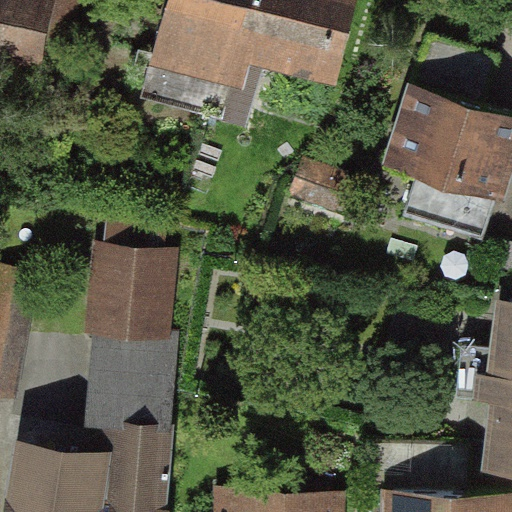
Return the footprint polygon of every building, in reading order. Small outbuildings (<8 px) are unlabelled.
[(76,0),(0,0),(0,73),(56,86),(76,0)] [(349,0),(172,0),(157,65),(245,87),(252,57),(330,77),(349,0)] [(511,152),(511,119),(411,89),(387,169),(497,201),(511,152)] [(168,334),(176,253),(87,245),(79,325),(168,334)] [(38,274),(0,267),(0,398),(16,401),(38,274)] [(511,479),(511,315),(498,315),(490,479),(511,479)] [(3,511),(80,511),(86,459),(10,451),(3,511)] [(86,459),(80,511),(156,511),(161,467),(86,459)] [(511,511),(511,497),(374,497),(374,511),(511,511)] [(340,511),(341,503),(225,499),(224,511),(340,511)]
